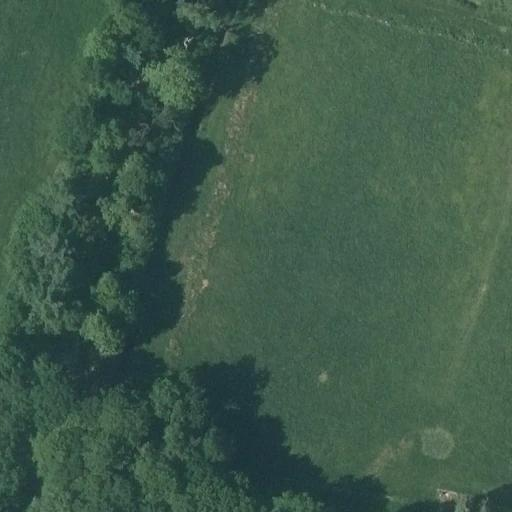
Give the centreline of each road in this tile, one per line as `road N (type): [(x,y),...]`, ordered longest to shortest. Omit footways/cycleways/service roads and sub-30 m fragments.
road 1 (track): [(169,0),(77,329),(74,376),(46,451)]
road 2 (track): [(46,451),(158,477),(192,511)]
